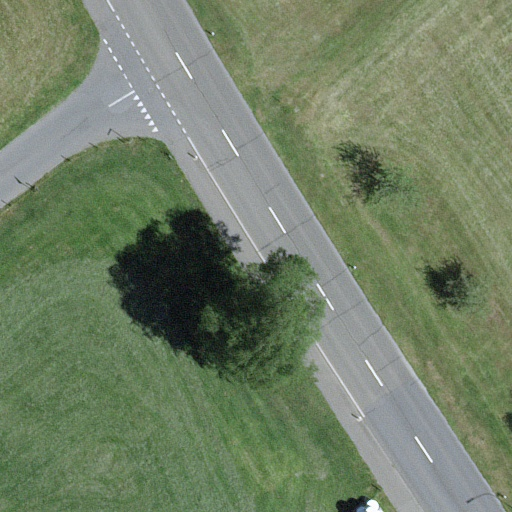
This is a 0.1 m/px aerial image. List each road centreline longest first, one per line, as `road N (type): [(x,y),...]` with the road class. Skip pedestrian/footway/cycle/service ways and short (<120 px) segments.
road 1 (primary): [(465,511),(183,63)]
road 2 (unclassified): [(183,63),(79,122),(0,183)]
